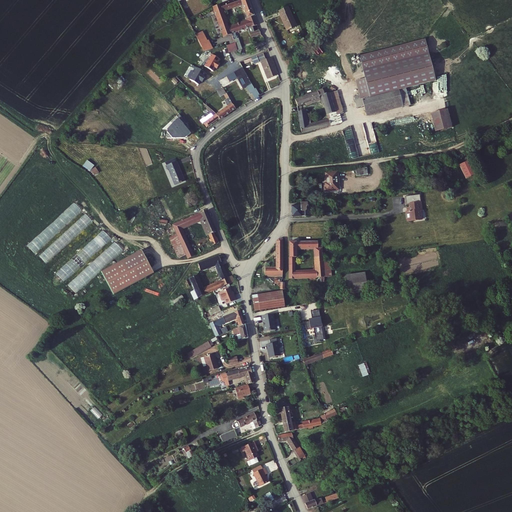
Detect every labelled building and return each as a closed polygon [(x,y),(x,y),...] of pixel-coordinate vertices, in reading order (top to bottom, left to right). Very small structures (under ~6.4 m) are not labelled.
[(221,10),(241,3),(246,18),(252,15),(247,0),(230,0),(219,4),(221,10)] [(211,7),(214,15),(222,12),(221,10),(219,4),(211,7)] [(282,16),(285,23),(292,20),(296,29),(298,28),(290,7),(281,10),(283,15),(282,16)] [(222,12),(214,15),(222,37),(230,34),(227,27),(228,27),(222,12)] [(256,25),(252,15),(246,18),(247,21),(244,22),(246,28),(250,37),(259,34),(258,30),(253,31),(251,26),(256,25)] [(288,32),(296,29),(292,20),(285,23),(288,32)] [(227,27),(230,34),(234,32),(246,28),(244,22),(228,27),(227,27)] [(194,36),(203,51),(211,48),(207,40),(206,40),(201,32),(194,36)] [(235,50),(236,53),(239,54),(240,50),(241,49),(236,38),(235,38),(234,32),(230,34),(233,42),(235,50)] [(225,44),(227,52),(235,50),(233,42),(225,44)] [(361,81),(355,82),(358,97),(361,107),(363,118),(407,107),(403,91),(430,84),(420,43),(355,59),(361,81)] [(218,59),(210,54),(203,66),(211,71),(214,67),(215,68),(218,63),(216,62),(218,59)] [(264,61),(262,55),(250,60),(252,64),(252,66),(260,63),(266,80),(276,76),(269,59),(264,61)] [(204,72),(195,68),(188,79),(197,84),(199,81),(201,82),(203,77),(202,76),(204,72)] [(256,95),(251,87),(250,87),(240,69),(224,77),(227,83),(235,79),(241,90),(245,88),(249,94),(251,93),(254,98),(255,97),(255,95),(256,95)] [(334,81),(338,90),(350,85),(346,75),(343,77),(334,81)] [(219,96),(225,94),(223,88),(217,90),(219,96)] [(324,104),(329,119),(312,123),(311,120),(306,121),(304,110),(299,111),(303,133),(331,126),(329,119),(335,117),(335,113),(336,113),(330,95),(325,96),(323,90),(296,101),(298,107),(320,100),(322,105),(324,104)] [(330,95),(336,113),(335,113),(335,117),(329,119),(331,126),(343,123),(341,114),(344,113),(339,92),(330,95)] [(354,109),(361,107),(358,97),(351,99),(354,109)] [(219,119),(234,108),(231,103),(228,98),(223,100),(227,106),(215,114),(218,118),(219,119)] [(215,114),(205,105),(202,108),(211,116),(202,123),(205,127),(218,118),(215,114)] [(432,134),(447,130),(443,112),(428,116),(432,134)] [(185,123),(178,114),(169,121),(171,123),(162,130),(161,137),(169,138),(169,137),(179,137),(183,134),(185,136),(189,133),(182,125),(185,123)] [(173,158),(168,159),(169,162),(163,164),(164,169),(166,168),(172,184),(181,180),(173,158)] [(469,159),(460,164),(467,178),(476,173),(469,159)] [(86,160),(83,165),(90,170),(94,164),(86,160)] [(366,167),(356,167),(356,175),(367,175),(366,167)] [(338,186),(337,174),(327,174),(328,185),(326,187),(326,191),(336,190),(335,186),(338,186)] [(420,196),(404,198),(406,206),(409,206),(410,209),(410,213),(407,213),(408,223),(422,221),(421,212),(422,211),(420,196)] [(64,213),(72,221),(82,210),(74,203),(64,213)] [(293,206),(293,218),(307,217),(307,211),(309,211),(308,208),(310,207),(310,203),(302,203),(303,206),(293,206)] [(216,243),(212,234),(214,233),(206,210),(171,226),(174,234),(180,246),(186,259),(195,255),(216,243)] [(85,213),(64,233),(72,241),(92,221),(85,213)] [(35,254),(70,222),(63,215),(45,231),(28,246),(35,254)] [(104,231),(55,272),(63,281),(112,240),(104,231)] [(167,251),(180,246),(174,234),(162,240),(167,251)] [(60,238),(59,243),(57,242),(55,249),(63,252),(67,241),(60,238)] [(292,242),(291,242),(291,279),(326,275),(322,241),(319,241),(292,242)] [(281,243),(278,244),(279,269),(268,270),(269,276),(284,275),(284,242),(281,243)] [(47,263),(57,252),(55,251),(54,251),(49,246),(39,257),(47,263)] [(100,273),(112,295),(152,274),(141,252),(100,273)] [(103,254),(67,283),(75,293),(100,272),(97,269),(108,260),(103,254)] [(227,278),(217,257),(197,265),(199,271),(214,266),(220,280),(201,289),(195,275),(188,279),(193,291),(196,299),(231,283),(228,277),(227,278)] [(365,272),(346,273),(347,284),(349,284),(349,289),(366,289),(365,272)] [(320,300),(346,296),(343,280),(318,284),(320,300)] [(229,289),(218,293),(221,302),(224,300),(226,305),(235,301),(232,291),(231,292),(229,289)] [(256,313),(286,306),(285,294),(256,295),(256,313)] [(210,309),(213,314),(222,310),(220,304),(210,309)] [(313,321),(305,322),(307,329),(314,328),(317,341),(325,340),(319,309),(311,311),(313,321)] [(244,326),(239,311),(222,318),(225,324),(235,320),(237,328),(244,326)] [(275,315),(264,316),(267,332),(278,330),(275,315)] [(216,338),(221,335),(215,322),(208,326),(215,338),(216,338)] [(240,340),(246,339),(244,326),(237,328),(234,328),(231,330),(232,334),(238,332),(240,340)] [(204,343),(207,348),(210,347),(209,344),(217,341),(216,338),(215,338),(204,343)] [(279,339),(272,340),(272,344),(269,345),(271,358),(282,356),(279,339)] [(186,350),(189,356),(207,348),(204,343),(186,350)] [(305,360),(306,364),(333,354),(332,350),(305,360)] [(214,354),(200,358),(202,363),(206,362),(207,365),(208,371),(218,368),(214,354)] [(362,376),(370,373),(367,362),(358,364),(362,376)] [(253,382),(253,380),(249,367),(224,375),(226,381),(244,375),(247,385),(253,382)] [(226,381),(224,375),(218,377),(219,382),(221,383),(222,383),(223,386),(225,387),(227,386),(226,381)] [(249,393),(246,385),(233,389),(236,400),(242,398),(242,397),(241,396),(249,393)] [(283,410),(288,432),(294,431),(310,428),(315,427),(315,426),(320,424),(329,421),(327,418),(321,420),(321,419),(304,423),(305,424),(297,426),(297,422),(292,423),(289,409),(283,410)] [(340,409),(326,416),(327,418),(329,421),(330,421),(342,415),(340,409)] [(252,430),(255,429),(260,426),(258,419),(256,420),(252,412),(232,423),(233,424),(231,425),(233,428),(234,427),(235,429),(248,422),(252,430)] [(233,428),(227,431),(230,439),(236,436),(233,428)] [(290,440),(290,443),(293,448),(298,445),(295,439),(293,432),(279,435),(280,441),(290,440)] [(253,443),(240,449),(242,453),(244,452),(249,462),(258,457),(253,448),(255,447),(253,443)] [(265,469),(263,470),(254,474),(253,475),(259,488),(268,483),(265,476),(267,475),(265,469)] [(301,497),(307,510),(308,509),(322,504),(320,499),(314,501),(314,500),(312,500),(309,493),(301,497)] [(269,494),(263,498),(267,505),(273,501),(269,494)]
